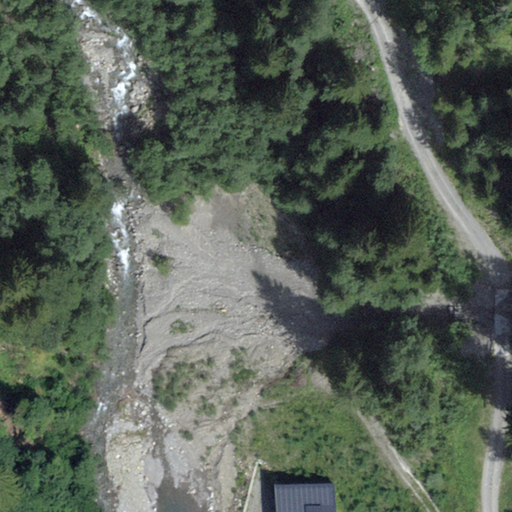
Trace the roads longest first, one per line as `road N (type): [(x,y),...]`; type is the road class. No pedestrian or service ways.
road 1 (track): [(358,0),(448,199),(487,245),(511,292)]
road 2 (track): [(511,361),(496,511)]
